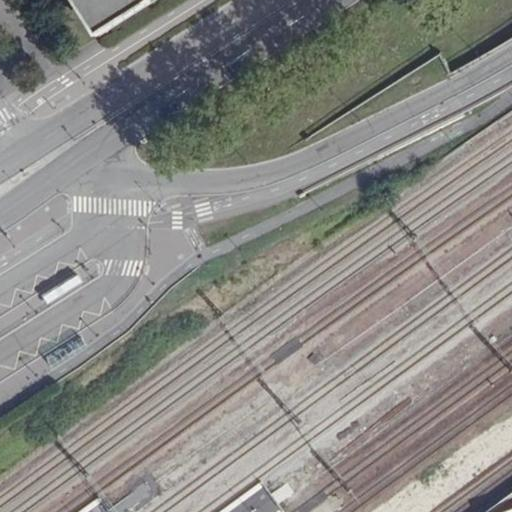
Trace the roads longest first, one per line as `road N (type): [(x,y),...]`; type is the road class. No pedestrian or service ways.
road 1 (primary): [(89,152),(145,179),(261,175),(457,88),(511,55)]
road 2 (primary): [(89,152),(325,0)]
road 3 (primary): [(261,0),(26,149)]
